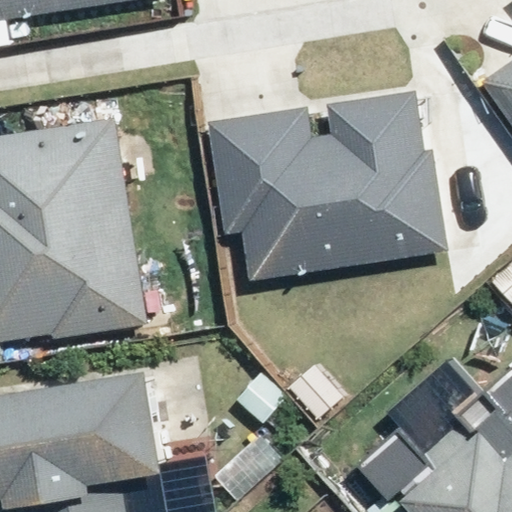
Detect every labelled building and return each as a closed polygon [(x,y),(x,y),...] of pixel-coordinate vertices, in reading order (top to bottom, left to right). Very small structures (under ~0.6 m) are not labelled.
[(0,0),(0,14),(79,0),(0,0)] [(511,66),(500,74),(511,92),(511,66)] [(443,90),(219,121),(242,284),(466,253),(443,90)] [(0,346),(157,326),(129,114),(0,131),(0,346)] [(0,496),(40,491),(43,511),(148,511),(143,476),(194,468),(179,364),(0,389),(0,496)] [(511,511),(511,425),(490,402),(410,479),(441,511),(511,511)]
